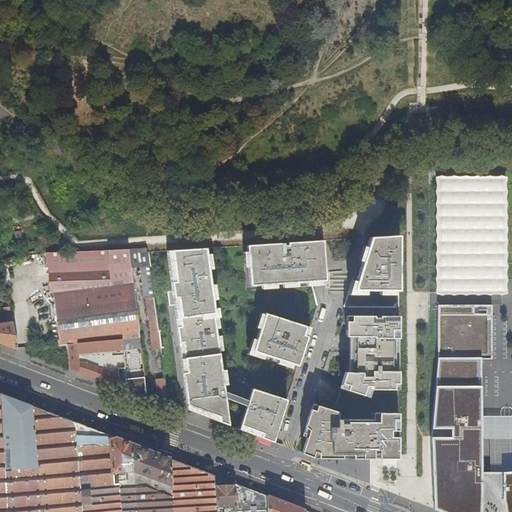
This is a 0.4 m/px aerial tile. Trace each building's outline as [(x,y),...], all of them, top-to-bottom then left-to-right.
[(504,265),(503,180),(438,181),(439,294),(505,292),(504,265)] [(16,241),(22,240),(20,230),(14,232),(16,241)] [(399,307),(399,236),(370,237),(358,277),(353,276),(346,307),(399,307)] [(284,243),(247,245),(249,286),(325,281),(323,240),(287,243),(287,245),(284,245),(284,243)] [(206,248),(171,250),(175,281),(171,282),(172,291),(167,292),(169,304),(174,304),(186,408),(227,424),(224,396),(223,390),(206,248)] [(129,250),(131,269),(140,267),(150,266),(147,249),(129,250)] [(131,269),(129,250),(70,252),(45,253),(51,285),(48,286),(59,345),(67,344),(77,343),(122,338),(140,337),(131,269)] [(150,266),(140,267),(144,298),(146,298),(153,349),(161,348),(156,316),(156,311),(150,266)] [(438,358),(431,454),(434,509),(441,511),(511,511),(511,470),(508,470),(482,471),(482,437),(482,416),(483,359),(493,358),(493,303),(439,305),(438,358)] [(399,307),(346,307),(346,336),(349,336),(353,336),(353,352),(353,372),(349,372),(345,372),(336,401),(316,395),(305,426),(310,430),(302,452),(315,457),(398,458),(399,307)] [(295,365),(307,326),(261,311),(250,350),(295,365)] [(7,323),(0,323),(0,342),(10,346),(18,349),(12,314),(6,315),(7,323)] [(140,337),(122,338),(127,391),(138,395),(147,399),(140,337)] [(127,391),(122,338),(77,343),(79,353),(118,349),(122,389),(127,391)] [(77,352),(77,353),(79,353),(77,343),(67,344),(68,353),(77,352)] [(77,352),(68,353),(69,369),(79,372),(77,358),(77,353),(77,352)] [(77,358),(79,372),(97,379),(116,387),(115,371),(99,368),(103,357),(77,358)] [(159,397),(167,396),(164,378),(157,379),(159,397)] [(245,405),(238,428),(273,441),(285,398),(250,387),(247,399),(245,405)] [(247,399),(223,390),(224,396),(245,405),(247,399)] [(0,511),(82,511),(80,487),(134,482),(131,444),(121,440),(79,424),(0,393),(0,511)] [(482,437),(508,437),(508,470),(511,470),(511,416),(482,416),(482,437)] [(142,448),(131,444),(134,482),(136,511),(153,510),(153,511),(173,511),(171,459),(165,456),(153,452),(142,448)] [(182,463),(171,459),(173,511),(193,511),(191,466),(182,463)] [(202,471),(191,466),(193,511),(216,511),(216,507),(215,484),(214,475),(202,471)] [(80,487),(82,511),(136,511),(134,482),(80,487)] [(235,511),(267,511),(267,495),(235,483),(235,485),(223,485),(223,484),(215,484),(216,507),(235,506),(235,511)] [(305,511),(306,510),(289,504),(267,495),(267,511),(305,511)]
